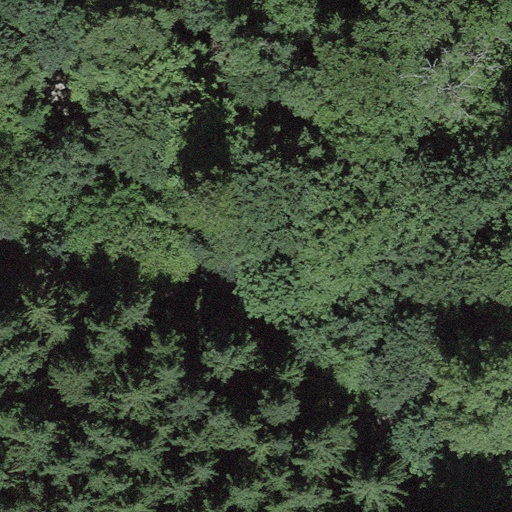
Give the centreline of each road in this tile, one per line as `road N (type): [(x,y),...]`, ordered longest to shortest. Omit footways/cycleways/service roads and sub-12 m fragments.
road 1 (track): [(0,32),(239,289),(462,511)]
road 2 (track): [(239,289),(104,250),(0,275)]
